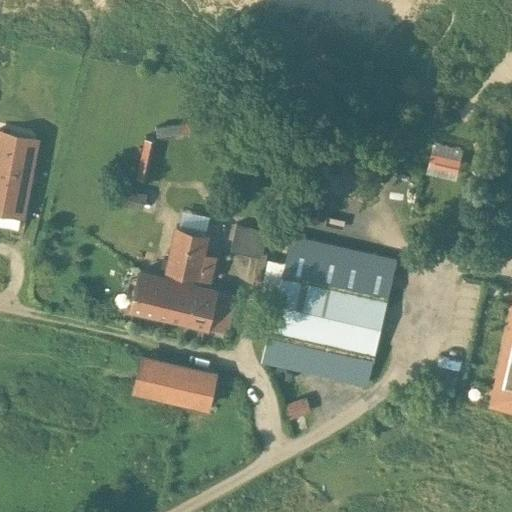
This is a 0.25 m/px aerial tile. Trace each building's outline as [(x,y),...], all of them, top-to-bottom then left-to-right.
[(37,136),(0,129),(0,207),(22,211),(37,136)] [(146,177),(153,136),(140,134),(132,175),(146,177)] [(453,159),(432,154),(429,164),(450,169),(453,159)] [(178,222),(203,227),(205,214),(180,209),(178,222)] [(269,231),(237,223),(231,251),(262,258),(269,231)] [(177,225),(167,268),(211,279),(216,255),(204,252),(208,233),(177,225)] [(292,234),(285,263),(283,272),(388,296),(389,291),(397,258),(292,234)] [(213,329),(224,289),(140,269),(131,309),(213,329)] [(511,320),(492,402),(511,406),(511,320)] [(372,360),(268,336),(262,359),(367,382),(372,360)] [(213,394),(217,374),(218,370),(141,351),(139,359),(132,387),(132,389),(210,408),(211,403),(213,394)] [(286,370),(284,378),(291,380),(293,372),(286,370)] [(286,416),(309,410),(305,395),(282,400),(286,416)]
